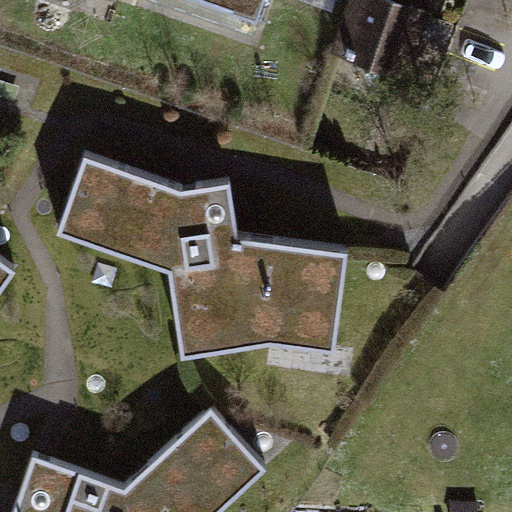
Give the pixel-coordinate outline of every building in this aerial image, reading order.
[(156,0),(253,30),(262,0),(156,0)] [(414,0),(348,0),(331,54),(416,80),(435,6),(414,0)] [(86,161),(60,231),(174,272),(186,360),(274,343),(335,353),(348,255),(238,242),(229,187),(181,194),(86,161)] [(0,291),(12,275),(0,266),(0,291)] [(14,511),(222,511),(263,476),(208,418),(124,494),(32,464),(14,511)]
